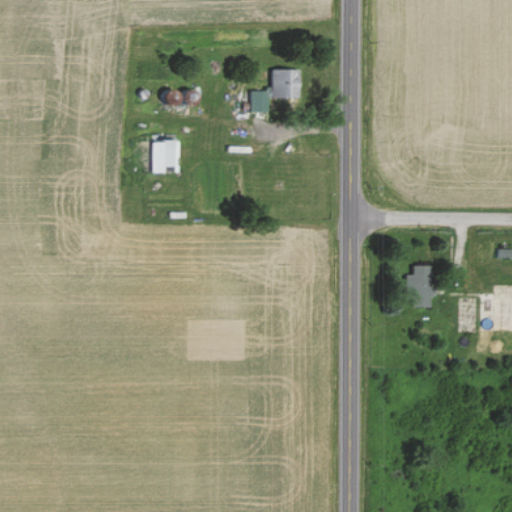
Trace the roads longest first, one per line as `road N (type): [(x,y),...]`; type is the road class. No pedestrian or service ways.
road 1 (primary): [(350,511),(352,0)]
road 2 (residential): [(511,220),(354,221)]
